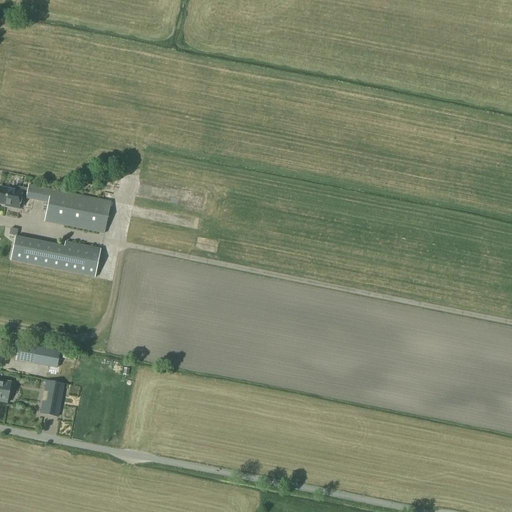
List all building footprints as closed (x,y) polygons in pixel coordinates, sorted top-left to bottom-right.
[(26,199),(48,204),(45,223),(104,235),(110,203),(28,186),(28,190),(22,189),(21,192),(0,188),(0,205),(11,207),(10,209),(18,211),(21,197),(26,198),(26,199)] [(15,237),(10,262),(95,279),(101,250),(65,243),(64,247),(15,237)] [(19,345),(15,361),(56,369),(59,352),(19,345)] [(0,402),(7,404),(11,383),(0,381),(0,402)] [(62,395),(64,385),(48,382),(46,392),(62,395)] [(60,406),(42,402),(40,414),(57,418),(60,406)]
